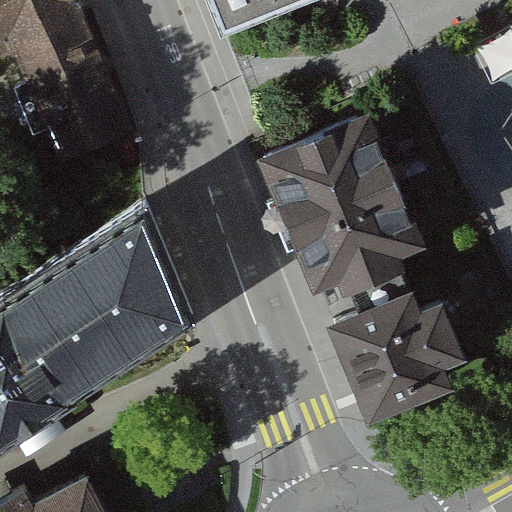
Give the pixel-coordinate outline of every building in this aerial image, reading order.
[(76,0),(0,0),(0,55),(17,48),(15,41),(4,45),(0,36),(78,3),(76,0)] [(242,0),(249,17),(289,0),(242,0)] [(82,14),(78,3),(0,36),(4,45),(15,41),(17,48),(55,138),(47,141),(52,153),(122,123),(76,16),(82,14)] [(371,117),(268,159),(319,285),(344,275),(350,288),(403,267),(397,253),(422,243),(371,117)] [(0,443),(17,432),(22,438),(39,427),(56,417),(51,410),(76,395),(74,391),(195,313),(146,197),(0,292),(0,443)] [(414,299),(338,330),(373,417),(449,386),(441,367),(463,358),(443,310),(423,318),(414,299)] [(0,511),(105,511),(86,473),(33,499),(25,484),(10,492),(4,479),(0,481),(0,511)]
